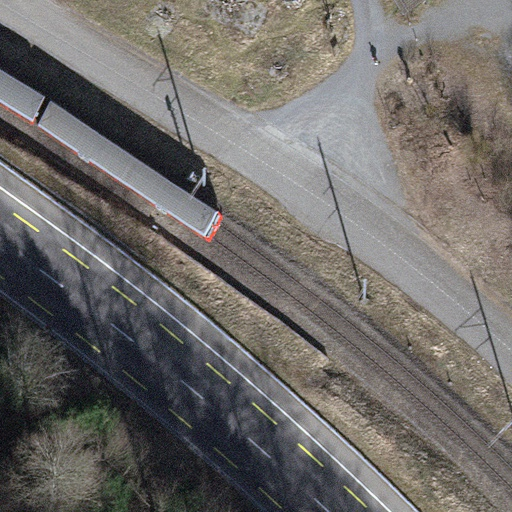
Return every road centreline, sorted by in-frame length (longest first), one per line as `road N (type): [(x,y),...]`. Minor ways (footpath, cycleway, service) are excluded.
road 1 (unclassified): [(511,350),(311,191),(3,0)]
road 2 (primary): [(330,511),(138,344),(0,239)]
